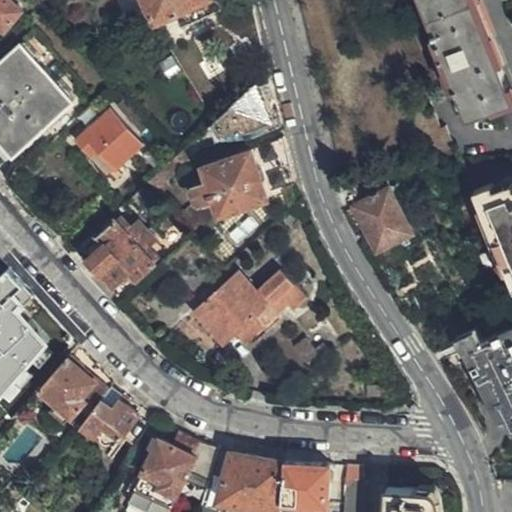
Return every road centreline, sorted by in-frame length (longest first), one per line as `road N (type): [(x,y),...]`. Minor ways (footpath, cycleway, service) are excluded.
road 1 (residential): [(0,217),(117,346),(190,403),(258,426),(457,436)]
road 2 (tertiary): [(457,436),(322,204),(275,0)]
